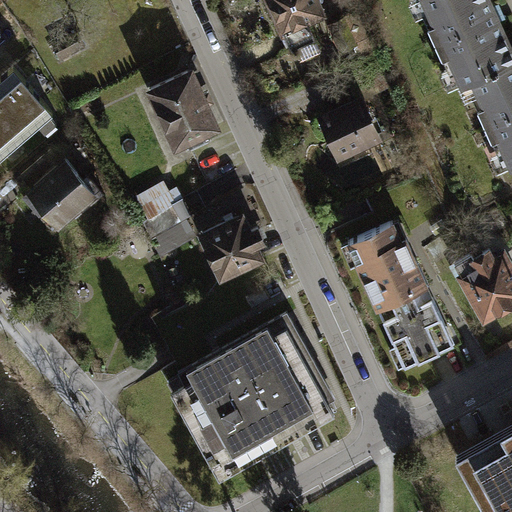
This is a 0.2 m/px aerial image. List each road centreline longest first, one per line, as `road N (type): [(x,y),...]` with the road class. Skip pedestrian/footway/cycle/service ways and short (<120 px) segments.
road 1 (residential): [(185,0),(389,437)]
road 2 (residential): [(192,511),(0,289)]
road 3 (residential): [(389,437),(248,511)]
road 4 (residential): [(389,437),(511,371)]
